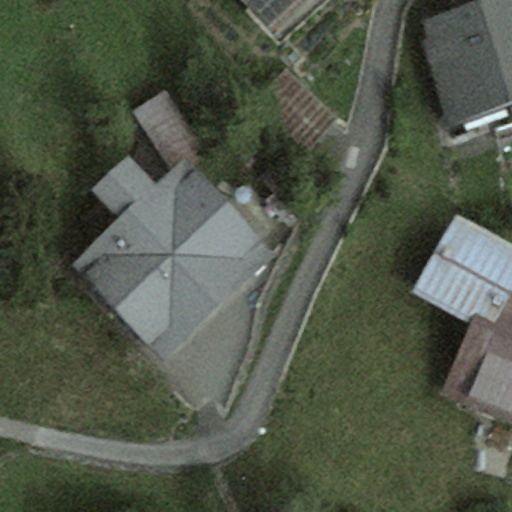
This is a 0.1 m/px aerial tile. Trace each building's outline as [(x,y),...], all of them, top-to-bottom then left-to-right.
[(511,0),(458,0),(465,22),(434,32),(458,109),(511,92),(511,0)] [(286,79),(268,99),(311,140),(329,119),(286,79)] [(133,232),(90,271),(161,347),(253,263),(244,253),(256,242),(233,217),(221,229),(182,186),(156,210),(137,189),(197,151),(165,99),(124,125),(138,146),(122,177),(125,181),(104,201),(133,232)] [(481,329),(506,281),(511,269),(511,261),(459,231),(422,295),(481,329)] [(511,283),(506,281),(481,329),(457,385),(511,408),(511,283)]
